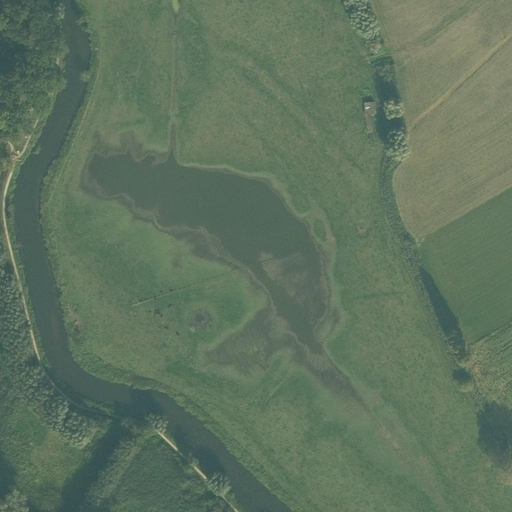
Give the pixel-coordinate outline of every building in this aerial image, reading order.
[(18,37),(20,36),(5,17),(8,15),(6,12),(3,14),(0,10),(0,8),(3,6),(0,3),(0,13),(4,18),(3,19),(5,22),(3,23),(5,26),(7,24),(10,28),(9,30),(10,31),(12,30),(15,34),(14,36),(15,37),(16,36),(18,37)] [(21,42),(23,40),(20,36),(18,37),(3,49),(2,48),(2,49),(3,51),(0,53),(0,55),(0,56),(2,55),(3,56),(7,53),(6,51),(10,48),(12,51),(15,49),(13,46),(18,41),(20,43),(21,42)] [(24,59),(27,63),(37,55),(35,52),(33,53),(23,40),(21,42),(24,46),(23,47),(24,49),(26,47),(29,52),(27,54),(28,56),(24,59)] [(0,84),(27,63),(24,59),(20,55),(18,57),(21,61),(17,65),(16,63),(19,61),(14,56),(11,58),(9,55),(5,58),(7,61),(8,60),(12,64),(10,65),(11,67),(10,68),(11,70),(10,70),(11,71),(8,72),(7,73),(6,71),(4,72),(5,74),(0,78),(0,84)] [(374,101),(363,101),(364,114),(375,114),(374,101)]
